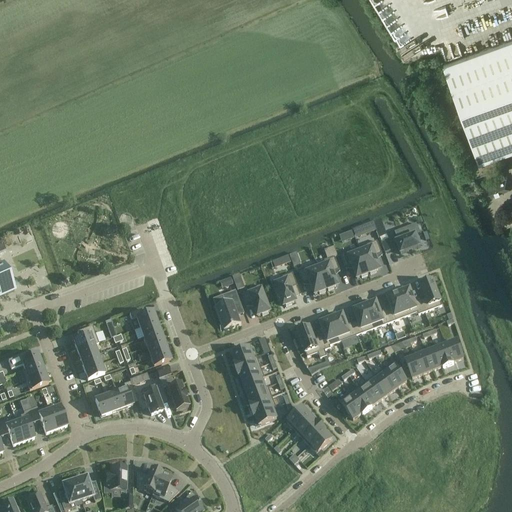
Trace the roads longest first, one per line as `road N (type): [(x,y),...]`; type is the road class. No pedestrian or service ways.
road 1 (residential): [(80,441),(34,310),(157,265)]
road 2 (residential): [(279,322),(422,265)]
road 3 (residential): [(279,322),(300,370),(359,445)]
road 4 (residential): [(359,445),(425,397),(473,382)]
